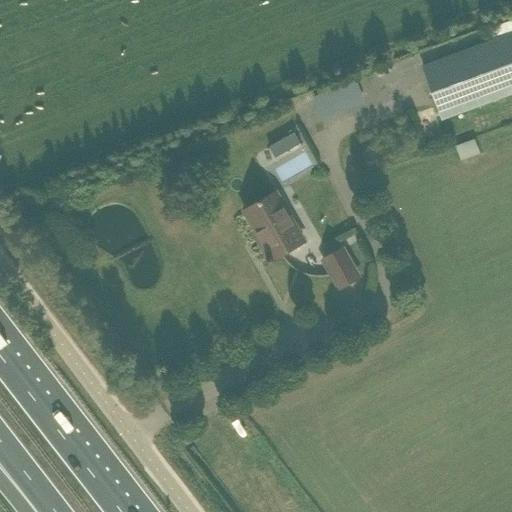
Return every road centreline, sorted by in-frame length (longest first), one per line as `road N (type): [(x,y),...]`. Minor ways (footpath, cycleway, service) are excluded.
road 1 (unclassified): [(200,511),(0,249)]
road 2 (motorway): [(123,511),(0,357)]
